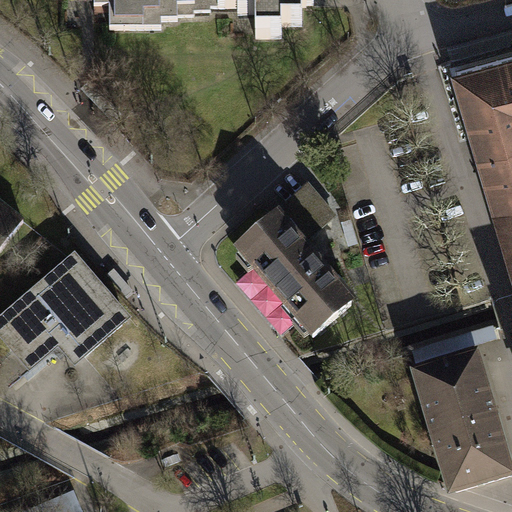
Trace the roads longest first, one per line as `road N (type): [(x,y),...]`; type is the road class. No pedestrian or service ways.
road 1 (residential): [(163,258),(399,43)]
road 2 (primary): [(163,258),(322,445)]
road 3 (primary): [(0,84),(163,258)]
road 4 (residential): [(0,418),(164,511)]
road 5 (residential): [(183,511),(322,445)]
